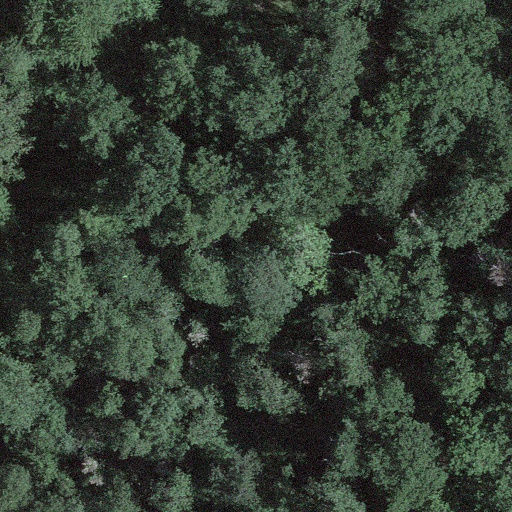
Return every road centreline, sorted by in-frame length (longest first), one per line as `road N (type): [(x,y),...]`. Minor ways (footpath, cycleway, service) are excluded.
road 1 (track): [(379,0),(427,115),(405,230),(326,372),(342,511)]
road 2 (track): [(311,53),(193,218),(110,511)]
road 3 (track): [(350,0),(311,53),(0,189)]
